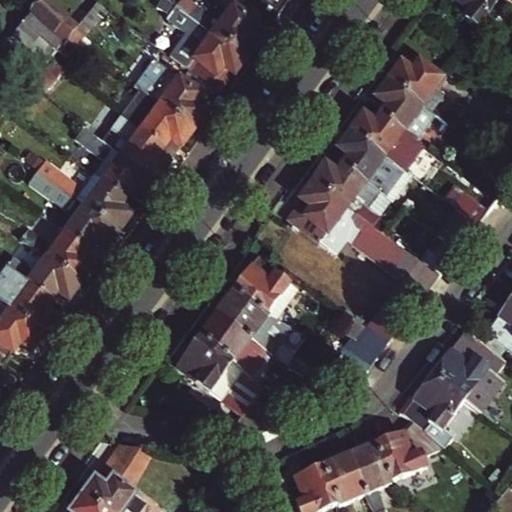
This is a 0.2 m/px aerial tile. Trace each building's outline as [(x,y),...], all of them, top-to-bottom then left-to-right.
[(186,14),(205,28),(212,18),(188,0),(181,0),(177,8),(186,14)] [(244,0),(241,0),(234,9),(257,26),(264,15),(244,0)] [(244,0),(264,15),(275,22),(291,0),(244,0)] [(481,24),(498,0),(452,0),(469,13),(464,19),(483,34),(486,29),(481,24)] [(511,0),(502,0),(504,2),(511,14),(511,0)] [(47,1),(35,15),(68,43),(76,33),(80,29),(47,1)] [(197,39),(205,28),(186,14),(177,8),(169,18),(197,39)] [(257,26),(234,9),(215,36),(248,60),(260,43),(250,36),(257,26)] [(68,43),(35,15),(34,13),(14,36),(36,56),(28,66),(40,76),(68,43)] [(457,27),(451,36),(477,56),(483,48),(457,27)] [(189,71),(211,87),(222,95),(248,60),(215,36),(189,71)] [(401,64),(389,81),(431,112),(444,95),(434,89),(442,79),(420,62),(412,72),(401,64)] [(173,76),(154,101),(195,133),(207,115),(197,107),(211,87),(189,71),(181,81),(173,76)] [(431,112),(389,81),(376,97),(387,105),(380,114),(403,131),(418,142),(437,117),(431,112)] [(133,126),(135,128),(165,150),(171,154),(177,145),(182,149),(195,133),(154,101),(135,88),(128,98),(145,110),(133,126)] [(363,115),(350,131),(384,156),(403,131),(380,114),(374,123),(363,115)] [(511,117),(500,133),(511,142),(511,117)] [(125,158),(158,183),(169,166),(159,158),(165,150),(135,128),(126,139),(134,145),(125,158)] [(384,156),(350,131),(338,148),(349,156),(342,166),(375,190),(379,193),(398,167),(393,163),(384,156)] [(108,161),(116,151),(99,139),(92,149),(108,161)] [(177,145),(171,154),(176,158),(182,149),(177,145)] [(165,150),(159,158),(169,166),(176,158),(171,154),(165,150)] [(125,158),(116,151),(108,161),(117,168),(125,158)] [(402,152),(393,163),(398,167),(411,176),(419,165),(402,152)] [(106,184),(128,201),(134,192),(145,200),(158,183),(125,158),(117,168),(106,184)] [(35,170),(62,189),(67,192),(121,233),(133,217),(123,208),(128,201),(106,184),(97,177),(87,191),(70,178),(42,159),(35,170)] [(508,190),(511,184),(511,175),(496,163),(487,175),(508,190)] [(375,190),(342,166),(335,174),(325,166),(312,183),(356,215),(364,204),(375,190)] [(67,192),(62,189),(35,170),(27,180),(54,199),(71,212),(60,227),(69,234),(91,251),(97,243),(108,251),(121,233),(67,192)] [(365,222),(356,215),(312,183),(300,200),(302,202),(288,222),(328,251),(331,249),(335,253),(357,224),(388,247),(383,254),(402,268),(411,256),(365,222)] [(456,188),(445,202),(458,212),(479,227),(490,213),(456,188)] [(364,204),(356,215),(365,222),(373,211),(364,204)] [(479,227),(458,212),(439,238),(459,253),(479,227)] [(29,230),(22,241),(40,254),(47,244),(29,230)] [(69,234),(49,261),(83,285),(95,268),(84,260),(91,251),(69,234)] [(32,264),(40,254),(22,241),(14,252),(32,264)] [(417,260),(440,278),(448,267),(425,250),(417,260)] [(259,258),(234,292),(274,321),(297,290),(277,276),(279,273),(259,258)] [(402,279),(365,328),(388,346),(440,278),(417,260),(402,279)] [(70,303),(83,285),(49,261),(38,277),(16,261),(10,270),(54,302),(59,295),(70,303)] [(0,302),(46,336),(58,319),(47,311),(54,302),(10,270),(0,282),(0,302)] [(234,292),(217,315),(269,353),(288,328),(274,321),(234,292)] [(511,353),(511,301),(499,319),(487,335),(511,353)] [(0,367),(4,370),(23,344),(34,352),(46,336),(0,302),(0,325),(1,326),(0,327),(0,367)] [(217,315),(201,337),(231,358),(236,362),(249,380),(269,353),(217,315)] [(352,340),(378,359),(388,346),(365,328),(363,326),(352,340)] [(507,364),(468,332),(433,378),(466,403),(473,408),(482,415),(506,384),(497,377),(507,364)] [(231,358),(201,337),(178,368),(241,414),(247,407),(261,388),(249,380),(236,362),(231,358)] [(352,340),(342,353),(368,373),(378,359),(352,340)] [(368,373),(342,353),(332,366),(358,386),(368,373)] [(429,424),(442,434),(466,403),(433,378),(415,402),(412,400),(400,415),(413,426),(422,434),(429,424)] [(247,407),(241,414),(228,432),(254,438),(275,428),(247,407)] [(403,436),(376,447),(392,484),(455,460),(422,434),(413,426),(403,436)] [(141,448),(121,443),(101,470),(108,476),(112,471),(119,477),(141,448)] [(376,447),(350,458),(370,505),(374,503),(371,496),(393,487),(392,484),(376,447)] [(370,505),(350,458),(324,469),(340,505),(341,505),(343,508),(363,499),(366,506),(370,505)] [(328,511),(328,510),(340,505),(324,469),(288,484),(299,511),(328,511)] [(137,511),(145,503),(113,479),(106,488),(95,480),(82,497),(102,511),(137,511)] [(102,511),(82,497),(71,511),(102,511)]
